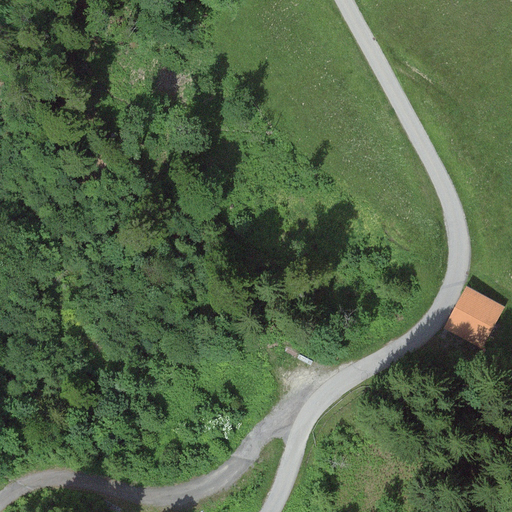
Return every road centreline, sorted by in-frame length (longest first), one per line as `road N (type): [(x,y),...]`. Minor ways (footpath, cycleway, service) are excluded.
road 1 (unclassified): [(269,511),(311,413),(431,322),(456,265),(448,200),(344,0)]
road 2 (track): [(311,413),(273,423),(223,475),(186,492),(96,485),(43,459),(5,464),(0,475)]
